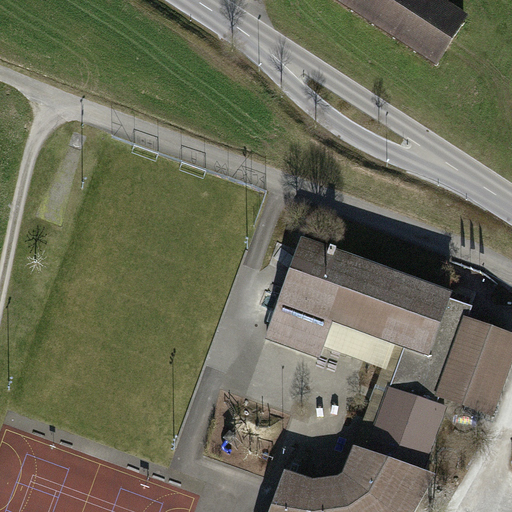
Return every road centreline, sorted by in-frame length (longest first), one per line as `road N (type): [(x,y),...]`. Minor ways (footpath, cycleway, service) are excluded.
road 1 (unclassified): [(0,81),(511,269)]
road 2 (tertiary): [(242,30),(285,82),(337,126),(399,161),(489,188)]
road 3 (tertiary): [(489,188),(242,30)]
road 4 (track): [(49,98),(0,330)]
